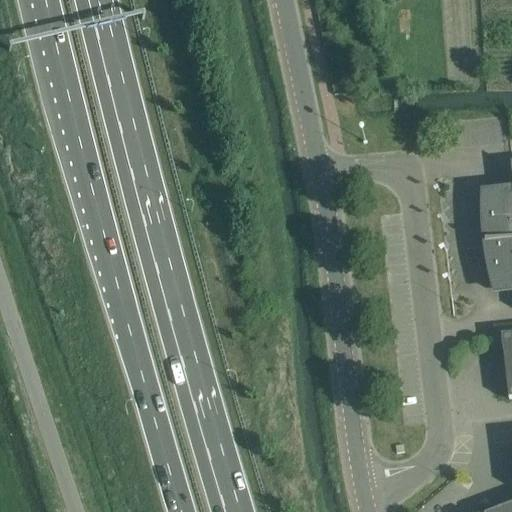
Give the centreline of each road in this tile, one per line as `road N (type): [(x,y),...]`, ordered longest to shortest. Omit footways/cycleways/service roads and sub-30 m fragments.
road 1 (trunk): [(44,0),(181,511)]
road 2 (trunk): [(231,511),(94,0)]
road 3 (unclassified): [(363,490),(429,464),(442,439),(416,211),(410,188),(390,170),(321,171)]
road 4 (tertiary): [(363,490),(321,171)]
road 5 (unclassified): [(77,511),(0,277)]
road 6 (tertiary): [(321,171),(285,0)]
